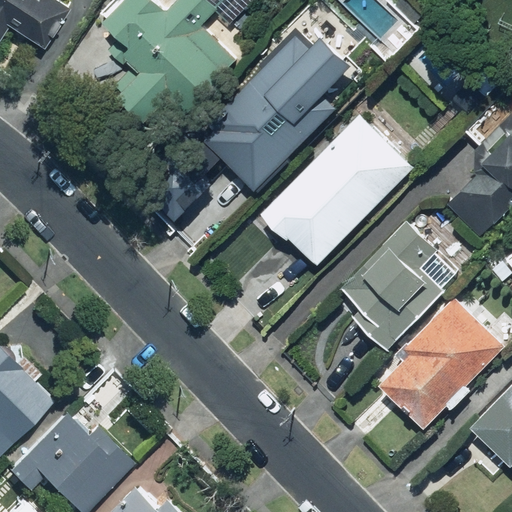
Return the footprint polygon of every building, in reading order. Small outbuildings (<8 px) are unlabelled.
[(42,48),(68,8),(56,0),(0,0),(0,35),(7,25),(42,48)] [(160,0),(124,0),(104,20),(117,35),(131,46),(125,53),(143,70),(136,78),(127,73),(116,85),(123,91),(119,96),(145,121),(175,89),(196,107),(241,60),(204,25),(220,8),(212,0),(177,0),(169,8),(160,0)] [(213,0),(231,20),(253,0),(213,0)] [(238,171),(261,193),(293,160),(290,157),(320,126),(317,123),(334,106),(320,92),(329,81),(311,66),(306,70),(282,47),(270,55),(262,69),(236,94),(223,112),(228,116),(215,131),(226,140),(216,151),(221,156),(216,161),(233,177),(238,171)] [(448,199),(481,234),(511,203),(511,107),(475,144),(475,168),(448,199)] [(360,112),(263,209),(274,223),(289,236),(319,261),(416,164),(360,112)] [(406,216),(341,285),(359,305),(350,312),(368,330),(387,347),(445,287),(422,265),(439,248),(406,216)] [(511,267),(504,257),(493,266),(503,279),(511,271),(511,267)] [(378,380),(424,425),(506,344),(455,293),(396,351),(402,357),(378,380)] [(0,345),(0,445),(51,396),(19,365),(0,345)] [(511,381),(470,423),(511,463),(511,461),(511,381)] [(80,511),(130,456),(94,424),(85,433),(60,411),(8,470),(27,487),(38,475),(80,511)] [(139,486),(112,511),(184,511),(169,497),(159,506),(139,486)] [(32,511),(21,500),(7,511),(32,511)]
